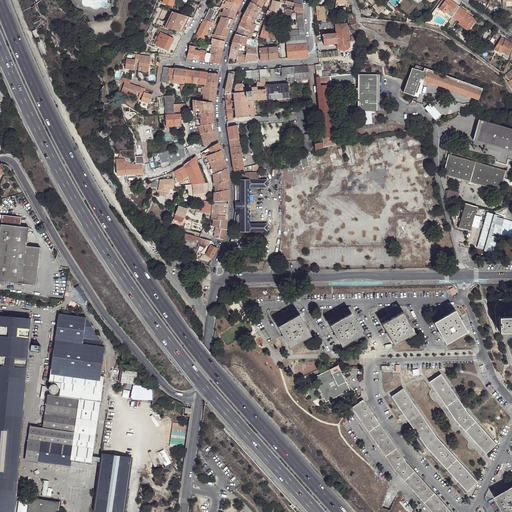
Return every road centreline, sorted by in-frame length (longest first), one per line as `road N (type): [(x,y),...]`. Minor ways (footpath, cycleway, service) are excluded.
road 1 (motorway): [(338,511),(218,377),(146,280),(59,135),(0,0)]
road 2 (motorway): [(0,43),(52,155),(130,286),(315,511)]
road 3 (unclassified): [(0,160),(13,161),(101,310),(151,371),(172,394),(199,402)]
road 4 (residential): [(220,279),(511,275)]
